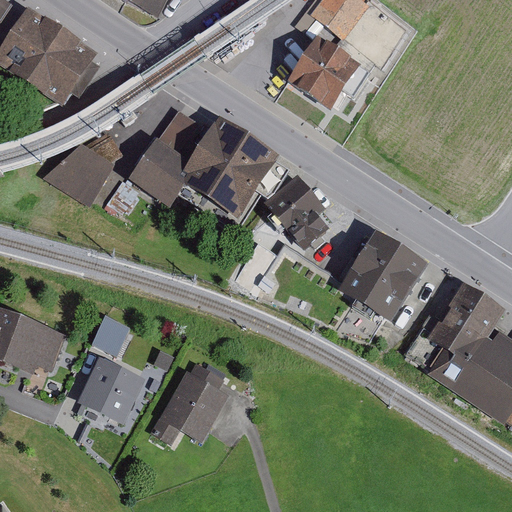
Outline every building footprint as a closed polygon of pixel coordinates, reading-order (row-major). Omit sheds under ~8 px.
[(107,0),(158,24),(169,0),(107,0)] [(321,0),(301,28),(307,32),(315,22),(381,72),(409,35),(369,5),(366,9),(364,8),(370,0),(321,0)] [(0,91),(39,118),(53,112),(63,119),(74,101),(80,105),(103,71),(97,68),(101,62),(29,15),(22,26),(11,20),(15,14),(0,4),(0,91)] [(317,46),(287,92),(331,121),(345,101),(354,107),(369,84),(359,78),(361,75),(317,46)] [(206,136),(179,116),(131,188),(170,216),(181,202),(185,197),(185,189),(181,187),(192,170),(186,166),(206,136)] [(279,166),(218,127),(192,170),(181,187),(185,189),(185,197),(181,202),(209,219),(209,222),(238,238),(259,202),(268,208),(275,202),(290,180),(276,171),(279,166)] [(84,156),(109,142),(104,133),(79,147),(84,156)] [(84,156),(82,155),(44,184),(91,213),(115,176),(107,170),(124,163),(111,141),(109,142),(84,156)] [(299,184),(265,211),(304,259),(330,237),(318,223),(326,217),(299,184)] [(337,332),(370,345),(380,328),(390,334),(427,276),(375,243),(346,286),(285,247),(258,290),(322,321),(337,332)] [(423,332),(404,361),(430,378),(427,382),(504,433),(507,427),(511,430),(511,347),(501,340),(493,352),(488,349),(508,319),(463,290),(432,338),(423,332)] [(65,342),(0,318),(0,368),(34,381),(37,373),(52,379),(65,342)] [(129,335),(105,323),(92,349),(117,361),(129,335)] [(174,362),(160,355),(153,370),(167,377),(174,362)] [(100,365),(78,410),(124,432),(146,387),(100,365)] [(187,379),(161,423),(160,422),(151,438),(172,451),(179,438),(202,451),(229,404),(218,397),(224,385),(196,368),(189,380),(187,379)]
